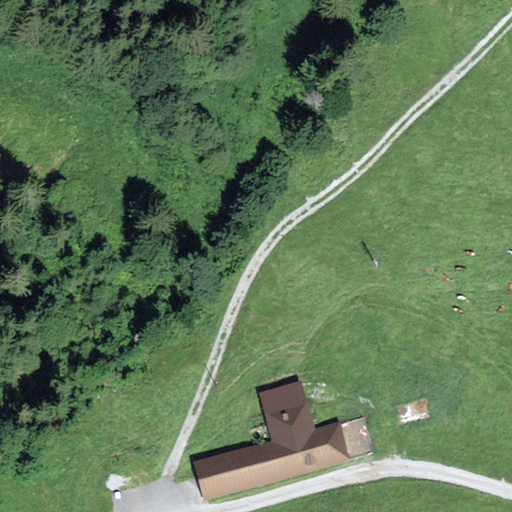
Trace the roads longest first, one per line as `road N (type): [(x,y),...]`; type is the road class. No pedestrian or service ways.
road 1 (track): [(511,15),(367,161),(270,241),(248,273),(201,388),(163,511)]
road 2 (track): [(208,511),(372,470),(423,470),(511,492)]
